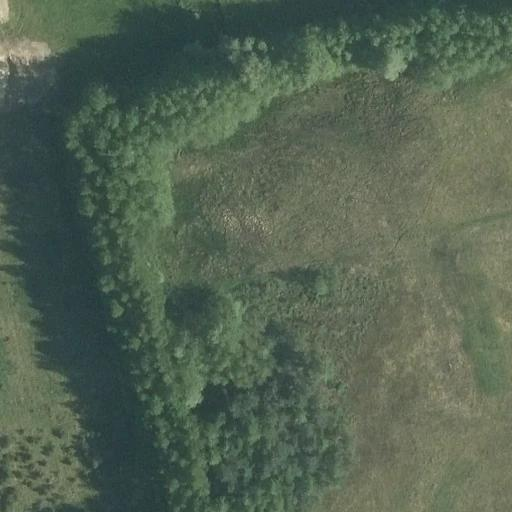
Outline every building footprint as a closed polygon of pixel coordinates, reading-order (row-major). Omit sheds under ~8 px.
[(61,198),(57,169),(34,172),(38,201),(61,198)] [(9,250),(35,400),(71,394),(69,391),(78,381),(77,374),(96,370),(83,360),(99,342),(95,320),(90,326),(81,317),(79,307),(75,304),(65,315),(56,308),(55,299),(79,295),(77,284),(58,288),(48,279),(42,249),(38,245),(9,250)] [(0,442),(17,439),(0,352),(0,442)] [(124,444),(137,441),(127,398),(85,407),(86,410),(95,408),(103,443),(123,438),(124,444)] [(110,452),(113,463),(142,457),(140,446),(110,452)] [(16,452),(0,456),(0,511),(30,511),(21,480),(36,476),(30,457),(18,461),(16,452)]
